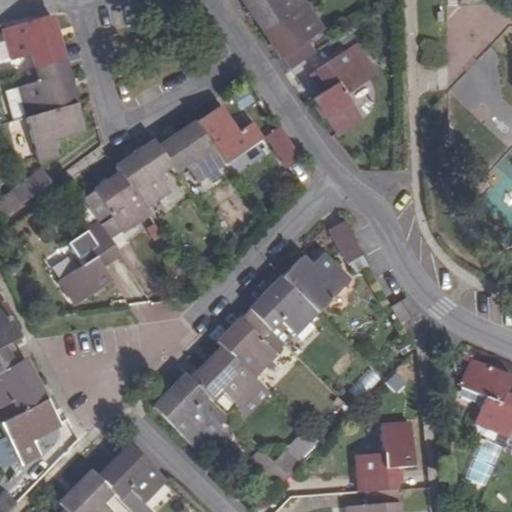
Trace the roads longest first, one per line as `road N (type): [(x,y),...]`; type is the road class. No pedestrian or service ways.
road 1 (residential): [(341,178),(196,322),(108,374),(103,394),(113,414),(220,511)]
road 2 (residential): [(78,0),(105,117),(122,133),(251,57)]
road 3 (residential): [(341,178),(377,209),(411,276),(441,308),(511,340)]
road 4 (residential): [(251,57),(341,178)]
